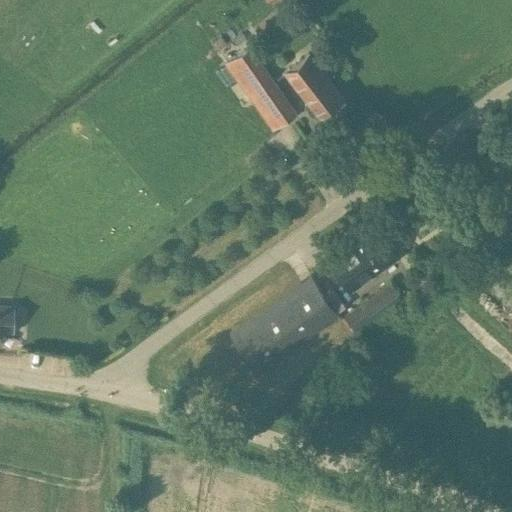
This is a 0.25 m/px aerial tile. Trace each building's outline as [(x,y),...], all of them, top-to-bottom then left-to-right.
[(309,53),(286,71),(309,101),(306,103),(306,107),(312,115),(315,115),(318,113),(321,116),(344,98),(309,53)] [(269,82),(252,60),(233,73),(250,95),(269,82)] [(274,79),(269,82),(250,95),(272,129),(297,112),(274,79)] [(330,260),(352,290),(372,276),(397,258),(375,227),(330,260)] [(389,282),(344,315),(356,329),(401,295),(389,282)] [(277,343),(299,327),(278,298),(229,332),(248,359),(275,340),(277,343)] [(0,331),(13,331),(13,307),(0,306),(0,331)]
